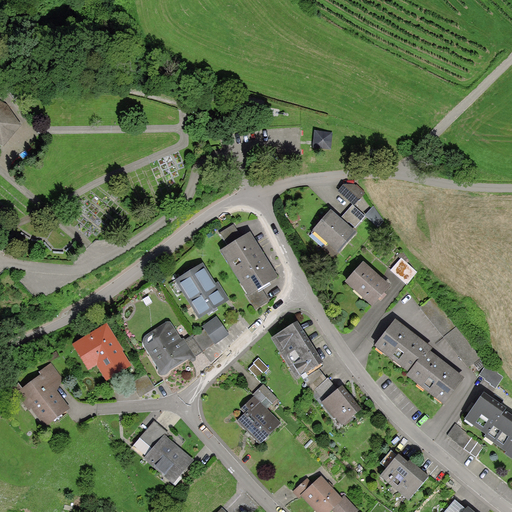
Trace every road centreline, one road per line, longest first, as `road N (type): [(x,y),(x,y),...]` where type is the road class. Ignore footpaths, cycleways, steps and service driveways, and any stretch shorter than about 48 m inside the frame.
road 1 (residential): [(298,288),(415,433),(511,511)]
road 2 (residential): [(0,352),(96,296),(228,199),(256,190)]
road 3 (residential): [(181,407),(298,288)]
road 4 (track): [(511,54),(395,173)]
road 5 (residential): [(271,511),(193,434),(181,407)]
